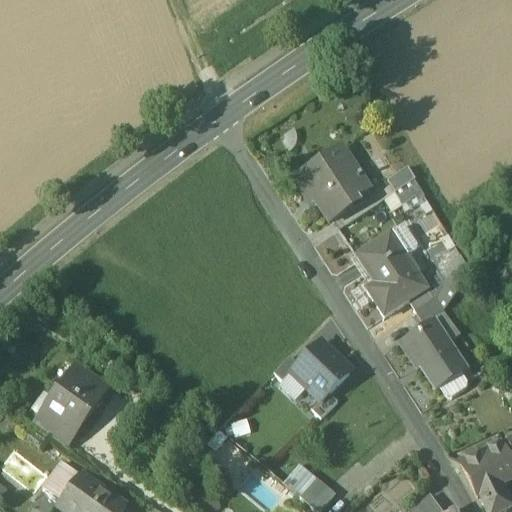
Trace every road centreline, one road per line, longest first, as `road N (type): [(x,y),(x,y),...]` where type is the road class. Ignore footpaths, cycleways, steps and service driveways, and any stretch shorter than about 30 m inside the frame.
road 1 (residential): [(219,119),(467,511)]
road 2 (secondary): [(219,119),(0,297)]
road 3 (secondary): [(401,0),(219,119)]
road 4 (track): [(178,0),(219,119)]
